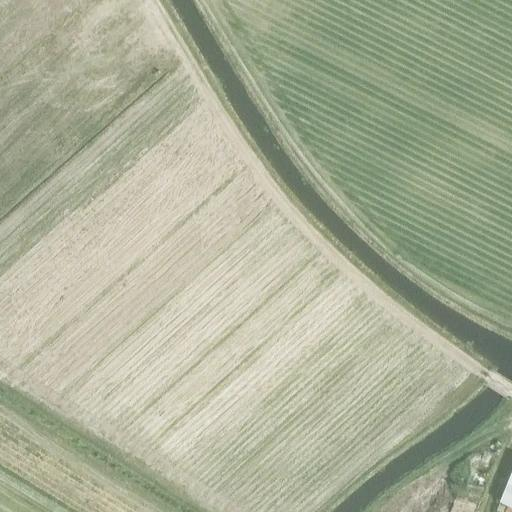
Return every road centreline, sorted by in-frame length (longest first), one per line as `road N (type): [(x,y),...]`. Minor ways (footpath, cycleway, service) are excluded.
road 1 (track): [(511,391),(339,264),(257,171),(152,0)]
road 2 (track): [(511,322),(394,251),(336,197),(204,0)]
